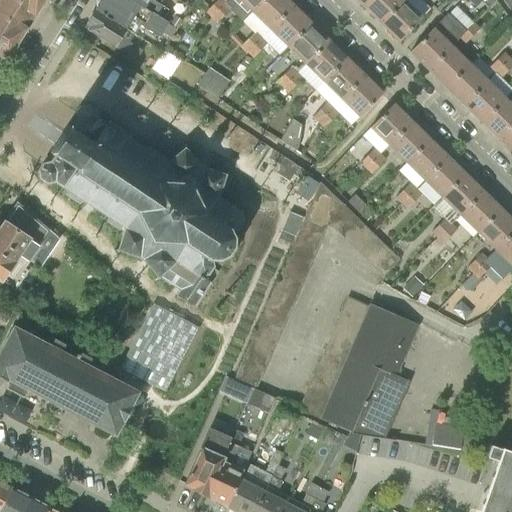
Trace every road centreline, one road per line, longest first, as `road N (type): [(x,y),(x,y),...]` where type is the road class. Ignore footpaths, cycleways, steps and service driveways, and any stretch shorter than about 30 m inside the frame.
road 1 (residential): [(320,0),(511,187)]
road 2 (residential): [(0,112),(71,0)]
road 3 (residential): [(113,511),(0,450)]
